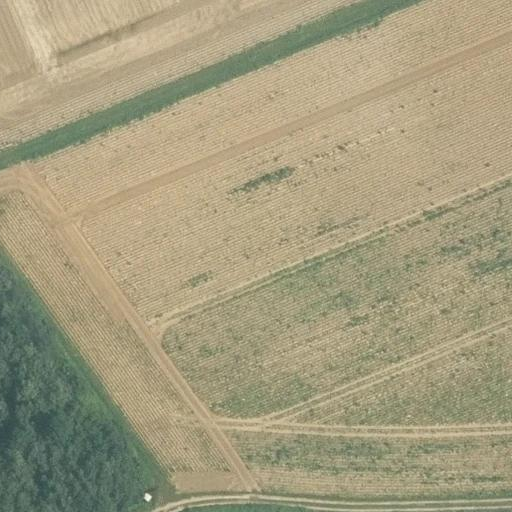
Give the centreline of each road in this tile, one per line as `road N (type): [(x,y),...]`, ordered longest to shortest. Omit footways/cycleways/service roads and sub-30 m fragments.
road 1 (track): [(0,167),(411,0)]
road 2 (track): [(175,508),(0,262)]
road 3 (track): [(348,511),(204,505),(169,511)]
